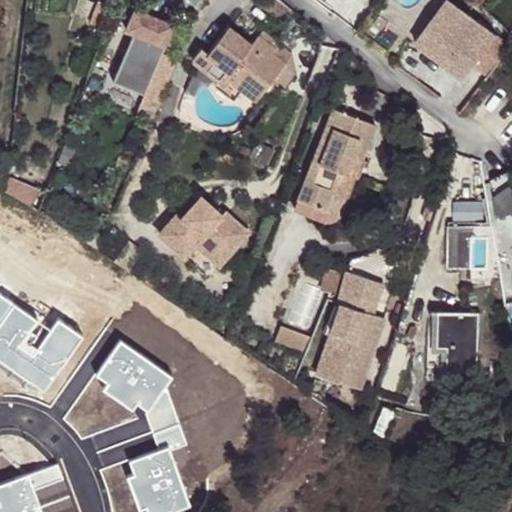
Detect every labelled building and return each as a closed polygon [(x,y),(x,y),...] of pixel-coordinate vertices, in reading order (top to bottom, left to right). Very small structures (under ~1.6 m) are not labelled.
[(105,0),(99,0),(91,19),(103,25),(109,13),(106,12),(109,2),(105,0)] [(210,0),(186,0),(186,1),(193,10),(205,12),(210,0)] [(449,0),(448,0),(421,35),(456,62),(452,69),(466,79),(498,37),(449,0)] [(179,23),(142,6),(131,28),(145,34),(140,46),(132,43),(116,78),(147,93),(179,23)] [(288,67),(274,56),(268,51),(271,47),(272,47),(261,38),(255,46),(232,28),(212,54),(205,48),(196,58),(196,59),(196,61),(228,88),(233,81),(259,103),(288,67)] [(421,35),(417,41),(452,69),(456,62),(421,35)] [(271,47),(268,51),(274,56),(277,52),(271,47)] [(367,81),(339,60),(332,77),(356,97),(367,81)] [(349,204),(359,207),(367,186),(375,189),(389,152),(341,135),(309,229),(336,238),(349,204)] [(4,186),(28,202),(37,187),(6,172),(4,186)] [(205,237),(199,245),(213,258),(242,225),(221,207),(218,211),(199,194),(180,215),(175,210),(157,230),(182,252),(193,240),(200,232),(205,237)] [(345,241),(359,207),(349,204),(336,238),(345,241)] [(489,270),(489,229),(448,229),(448,270),(489,270)] [(193,240),(199,245),(205,237),(200,232),(193,240)] [(128,239),(114,261),(128,270),(142,249),(128,239)] [(383,279),(346,266),(345,272),(339,293),(338,298),(343,300),(327,345),(339,350),(345,362),(339,377),(359,384),(384,314),(365,306),(368,297),(375,300),(383,279)] [(326,267),(320,288),(339,293),(345,272),(326,267)] [(141,280),(153,288),(157,282),(145,274),(141,280)] [(0,362),(44,394),(83,339),(57,321),(51,330),(0,295),(0,362)] [(448,376),(459,377),(474,377),(475,313),(434,313),(434,347),(443,348),(443,376),(448,376)] [(304,351),(310,336),(280,323),(273,338),(304,351)] [(174,379),(121,342),(98,374),(93,374),(64,419),(81,438),(141,420),(133,413),(138,406),(145,412),(148,413),(166,389),(174,379)] [(339,350),(327,345),(318,370),(339,377),(345,362),(339,350)] [(166,389),(148,413),(145,412),(153,432),(179,423),(166,389)] [(179,423),(153,432),(159,452),(170,448),(171,451),(188,445),(179,423)] [(171,451),(170,448),(159,452),(100,470),(108,493),(112,511),(178,511),(191,508),(171,451)] [(76,511),(60,462),(0,484),(0,511),(76,511)]
